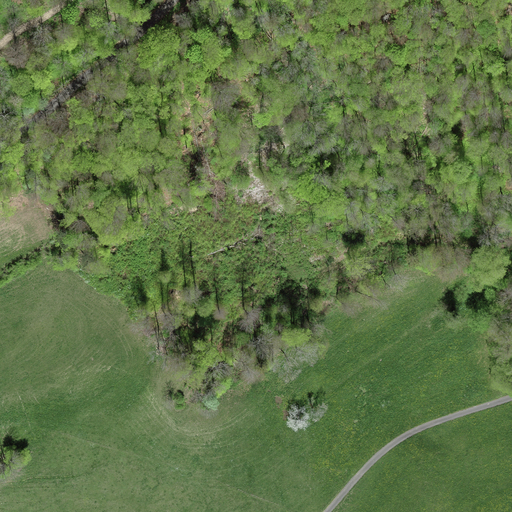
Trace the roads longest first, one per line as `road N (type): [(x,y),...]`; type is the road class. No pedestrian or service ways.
road 1 (unclassified): [(173,0),(0,144)]
road 2 (track): [(511,397),(399,438),(327,511)]
